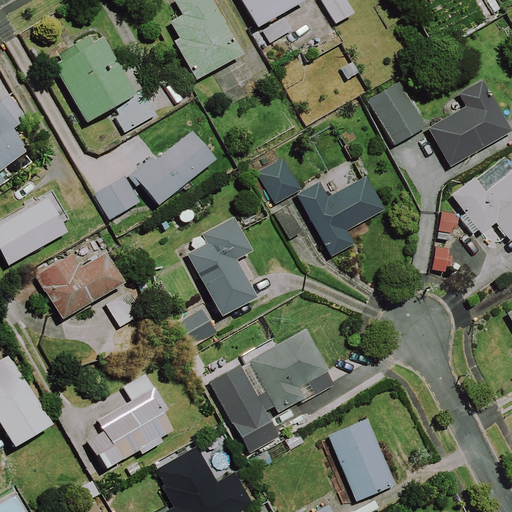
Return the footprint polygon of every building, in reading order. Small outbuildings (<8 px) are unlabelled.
[(178,18),(165,25),(174,41),(168,44),(190,84),(237,58),(205,0),(172,0),(169,2),(178,18)] [(233,0),(251,32),(300,4),(297,0),(233,0)] [(349,17),(339,0),(314,0),(330,27),(349,17)] [(259,31),(267,45),(289,33),(281,19),(259,31)] [(57,63),(48,68),(81,127),(107,112),(120,135),(151,117),(138,95),(137,95),(121,67),(115,71),(98,40),(89,45),(85,39),(53,57),(57,63)] [(351,74),(362,93),(400,71),(389,52),(351,74)] [(509,134),(479,82),(453,97),(461,110),(423,132),(446,170),(509,134)] [(398,84),(365,102),(390,148),(423,130),(398,84)] [(24,120),(6,97),(0,101),(0,171),(21,156),(5,134),(24,120)] [(208,165),(185,136),(151,163),(148,160),(123,179),(131,189),(133,188),(152,210),(208,165)] [(410,163),(400,147),(388,155),(398,171),(410,163)] [(281,159),(255,173),(272,206),(299,192),(281,159)] [(511,176),(499,160),(472,182),(470,180),(446,199),(461,217),(456,221),(468,237),(473,233),(477,238),(491,226),(505,243),(511,237),(511,176)] [(136,205),(120,178),(89,196),(105,223),(136,205)] [(380,213),(362,179),(324,199),(316,184),(292,197),(326,260),(350,247),(342,234),(380,213)] [(61,237),(42,203),(0,225),(0,266),(2,269),(61,237)] [(298,235),(283,207),(270,214),(285,242),(298,235)] [(259,221),(252,208),(234,219),(241,232),(259,221)] [(247,255),(229,220),(197,236),(203,247),(182,257),(215,321),(251,303),(230,263),(247,255)] [(117,288),(99,256),(75,270),(68,257),(30,279),(56,323),(117,288)] [(139,316),(125,293),(102,307),(115,329),(139,316)] [(213,335),(199,310),(173,325),(187,350),(213,335)] [(511,310),(502,316),(511,333),(511,310)] [(324,373),(301,332),(244,364),(274,416),(300,402),(294,391),(324,373)] [(45,432),(3,360),(0,361),(0,444),(6,454),(45,432)] [(276,439),(237,368),(205,386),(244,456),(276,439)] [(156,446),(154,443),(167,435),(156,417),(163,413),(149,390),(92,424),(98,434),(81,444),(99,474),(133,454),(135,458),(156,446)] [(390,489),(362,422),(323,438),(352,505),(390,489)] [(192,449),(152,473),(160,488),(157,490),(169,510),(166,511),(242,511),(250,508),(230,474),(213,485),(192,449)] [(268,465),(262,454),(243,464),(248,475),(268,465)]
